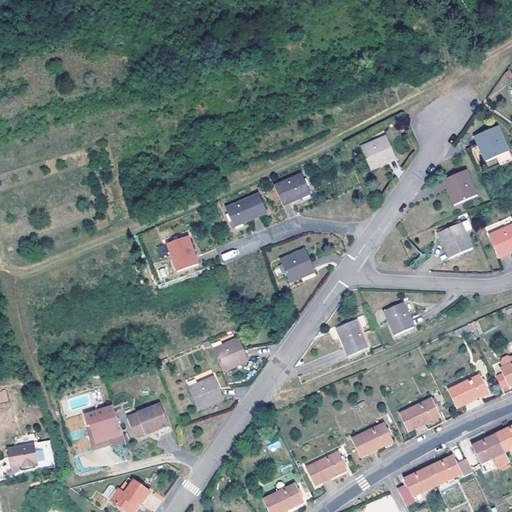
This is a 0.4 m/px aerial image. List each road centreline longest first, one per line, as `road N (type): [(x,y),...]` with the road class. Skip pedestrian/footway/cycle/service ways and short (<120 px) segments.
road 1 (residential): [(174,511),(348,270)]
road 2 (residential): [(511,404),(429,444),(321,511)]
road 3 (residential): [(511,278),(490,285),(374,280),(348,270)]
road 4 (residential): [(221,256),(300,224),(371,237)]
